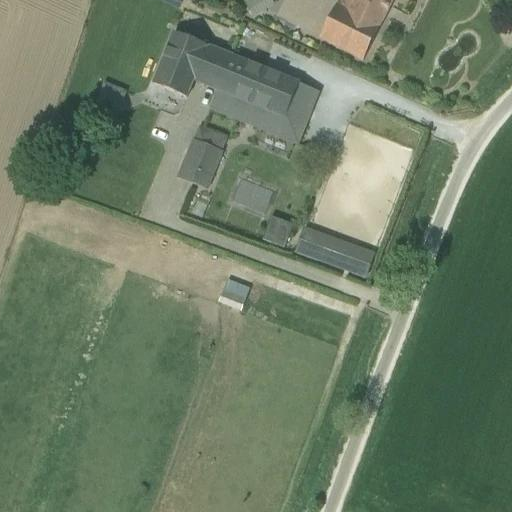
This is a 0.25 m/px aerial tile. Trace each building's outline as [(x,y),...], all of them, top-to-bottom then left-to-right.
[(270,0),(245,0),(242,2),(252,19),(274,6),(270,0)] [(350,0),(346,8),(338,4),(320,40),(363,62),(382,28),(380,27),(394,0),(350,0)] [(203,86),(218,92),(233,58),(207,48),(207,47),(174,34),(153,86),(187,100),(194,82),(203,86)] [(233,58),(218,92),(210,112),(299,148),(309,123),(287,115),(299,85),(233,58)] [(191,141),(175,181),(206,193),(222,154),(221,154),(227,139),(199,128),(193,142),(191,141)] [(272,218),(262,241),(284,250),(293,227),(272,218)] [(293,237),(288,252),(311,261),(317,246),(293,237)]
